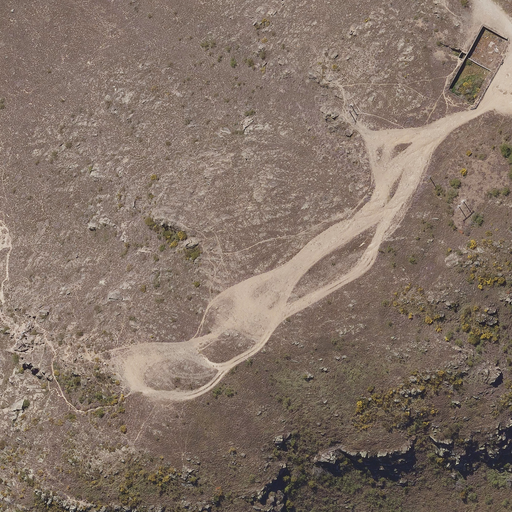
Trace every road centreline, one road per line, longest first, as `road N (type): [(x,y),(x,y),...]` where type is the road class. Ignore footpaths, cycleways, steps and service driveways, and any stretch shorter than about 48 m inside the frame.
road 1 (track): [(498,100),(444,127),(400,210),(355,270),(291,304),(256,349),(204,389),(160,392),(143,388),(131,372)]
road 2 (track): [(429,131),(354,226),(244,287),(227,327),(146,357),(131,372)]
road 3 (track): [(498,100),(429,131),(371,136),(362,129)]
